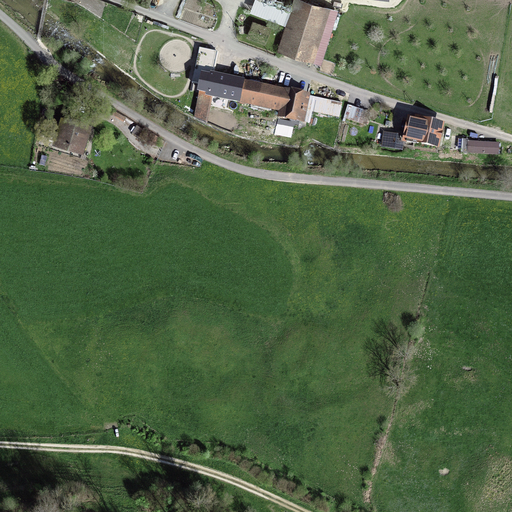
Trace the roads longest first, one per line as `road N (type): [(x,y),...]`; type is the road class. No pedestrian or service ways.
road 1 (residential): [(511,141),(107,0)]
road 2 (track): [(300,511),(185,464),(124,451),(0,445)]
road 3 (unclassified): [(511,198),(255,174),(207,159)]
road 4 (residential): [(0,16),(108,105),(207,159)]
